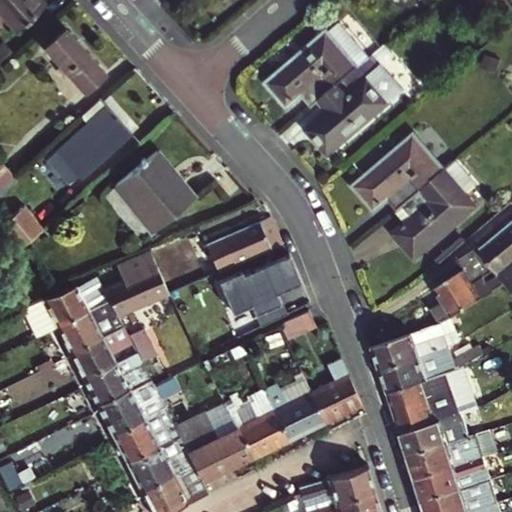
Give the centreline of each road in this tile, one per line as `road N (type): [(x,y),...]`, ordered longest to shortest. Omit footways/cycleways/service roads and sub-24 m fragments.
road 1 (residential): [(188,86),(275,183),(309,240),(407,511)]
road 2 (residential): [(193,511),(359,424)]
road 3 (residential): [(188,86),(290,0)]
